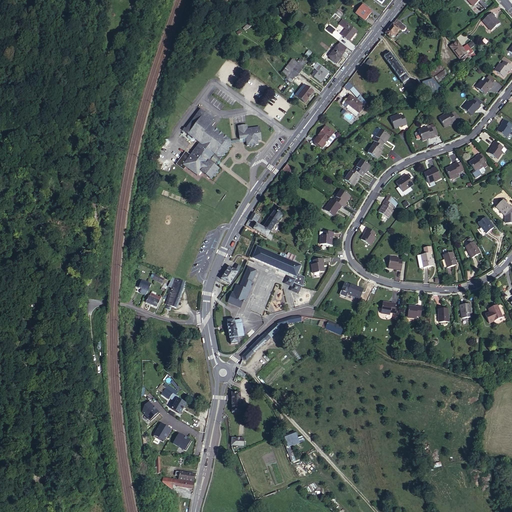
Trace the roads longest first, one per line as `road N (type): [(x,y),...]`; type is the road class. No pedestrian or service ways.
road 1 (residential): [(511,254),(472,285),(447,289),(379,281),(346,251),(348,233),(382,177),(471,134),(511,88)]
road 2 (tertiary): [(402,0),(254,189),(209,284),(206,319)]
road 3 (track): [(309,312),(345,325),(384,356),(474,378),(511,363)]
